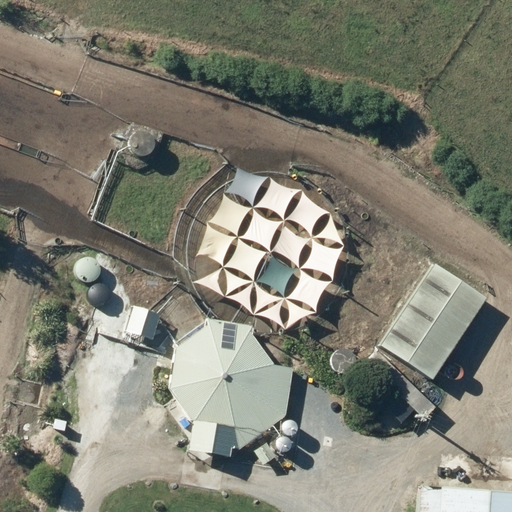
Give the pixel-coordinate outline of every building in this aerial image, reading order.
[(381,350),(432,385),(486,303),(433,268),(381,350)] [(173,290),(149,313),(174,339),(198,316),(173,290)] [(187,455),(230,462),(232,451),(238,452),(285,419),(293,371),(273,367),(252,339),(253,330),(243,329),(244,326),(207,323),(209,328),(175,352),(169,393),(193,426),(187,455)] [(375,354),(361,369),(417,424),(431,410),(375,354)] [(511,511),(511,497),(420,490),(418,511),(511,511)]
